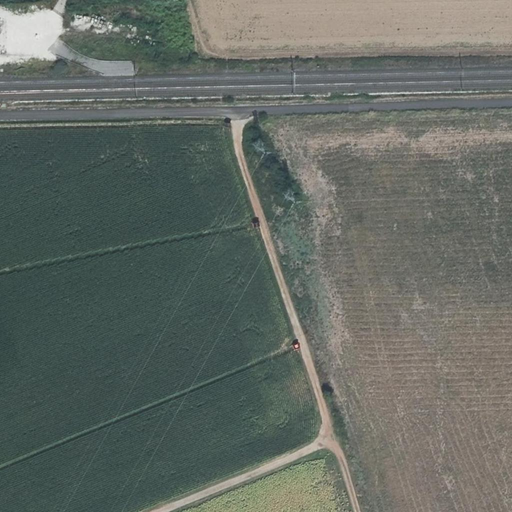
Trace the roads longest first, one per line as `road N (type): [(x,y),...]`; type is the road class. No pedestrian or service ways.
road 1 (track): [(240,110),(240,147),(354,511)]
road 2 (unclassified): [(511,106),(240,113)]
road 3 (residential): [(0,116),(240,110)]
road 4 (track): [(328,440),(155,511)]
